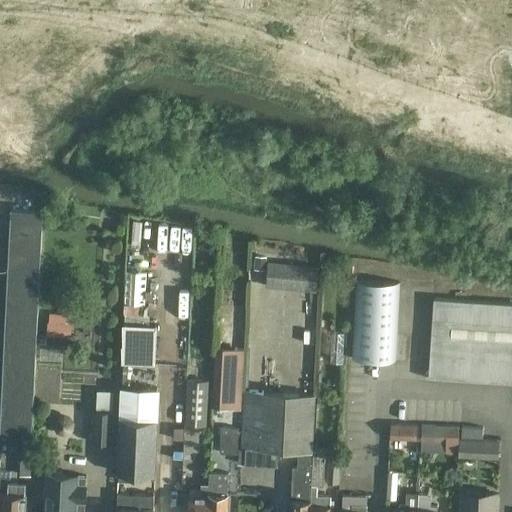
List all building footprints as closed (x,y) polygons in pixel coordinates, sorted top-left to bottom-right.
[(1,22),(0,21),(0,52),(5,52),(5,35),(31,35),(31,15),(29,15),(28,0),(0,0),(0,9),(1,9),(1,22)] [(28,0),(29,15),(31,15),(51,15),(51,26),(68,26),(68,0),(28,0)] [(338,0),(299,0),(300,14),(308,14),(308,37),(335,37),(335,45),(352,45),(352,13),(339,13),(338,0)] [(398,45),(382,45),(382,75),(402,75),(402,65),(422,65),(425,65),(425,22),(429,22),(429,13),(393,13),(393,40),(398,40),(398,45)] [(425,65),(422,65),(422,74),(449,74),(449,84),(470,84),(470,54),(453,54),(453,48),(459,48),(459,22),(429,22),(425,22),(425,65)] [(511,83),(495,83),(495,114),(511,113),(511,83)] [(10,209),(0,408),(0,433),(1,434),(21,434),(31,435),(42,210),(10,209)] [(267,287),(316,291),(318,266),(269,262),(267,287)] [(356,281),(352,358),(396,361),(401,283),(356,281)] [(511,302),(433,298),(428,378),(511,383),(511,302)] [(216,348),(213,407),(241,409),(244,349),(244,305),(221,304),(220,327),(222,328),(220,348),(216,348)] [(48,336),(69,336),(70,323),(64,323),(65,314),(49,314),(49,322),(48,322),(48,336)] [(154,328),(126,327),(126,360),(132,360),(153,361),(154,328)] [(206,426),(208,380),(187,379),(185,425),(206,426)] [(111,443),(113,411),(112,411),(113,391),(96,390),(95,410),(93,410),(91,442),(111,443)] [(277,449),(297,450),(312,451),(312,450),(315,394),(287,393),(244,390),(242,447),(251,448),(275,449),(277,449)] [(118,472),(139,473),(154,474),(157,419),(156,418),(157,394),(121,393),(118,472)] [(390,436),(416,438),(416,424),(391,423),(390,436)] [(435,426),(434,440),(445,440),(445,453),(458,453),(458,441),(459,427),(435,426)] [(221,427),(220,453),(238,454),(239,428),(221,427)] [(461,438),(482,438),(482,428),(461,427),(461,438)] [(460,439),(459,456),(498,458),(499,440),(460,439)] [(277,449),(275,449),(251,448),(251,450),(239,449),(238,463),(277,465),(277,449)] [(313,450),(312,450),(312,451),(297,450),(297,466),(292,466),(290,511),(309,511),(311,486),(313,450)] [(329,456),(327,482),(338,483),(340,456),(329,456)] [(139,473),(118,472),(118,473),(118,482),(139,482),(139,473)] [(210,472),(209,484),(207,511),(227,511),(228,494),(226,494),(227,473),(210,472)] [(86,476),(45,474),(43,511),(76,511),(76,509),(84,510),(86,476)] [(0,511),(24,511),(25,494),(23,494),(24,483),(8,482),(8,493),(0,492),(0,511)] [(207,511),(209,484),(201,483),(201,489),(191,488),(191,495),(189,495),(188,511),(207,511)] [(311,486),(309,511),(329,511),(330,496),(316,495),(317,486),(311,486)] [(116,511),(153,511),(154,507),(152,507),(153,495),(117,493),(116,511)] [(394,509),(393,511),(417,511),(417,510),(418,493),(406,493),(406,504),(399,504),(398,509),(394,509)] [(418,493),(417,510),(417,511),(441,511),(437,511),(437,505),(430,505),(431,497),(427,493),(418,493)] [(467,511),(489,511),(490,511),(494,511),(497,511),(498,494),(461,493),(460,511),(467,511)] [(341,511),(366,511),(367,497),(342,495),(341,511)]
